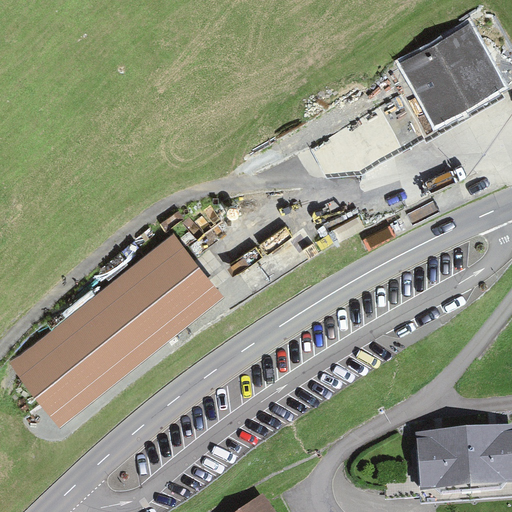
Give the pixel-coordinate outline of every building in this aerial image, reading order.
[(359,167),(500,89),(466,27),(406,61),(420,87),(313,146),(327,170),(359,167)] [(12,361),(63,423),(224,291),(174,230),(12,361)] [(511,426),(466,430),(471,486),(511,482),(511,426)] [(466,430),(418,434),(422,490),(471,486),(466,430)] [(232,511),(275,511),(261,492),(232,511)]
